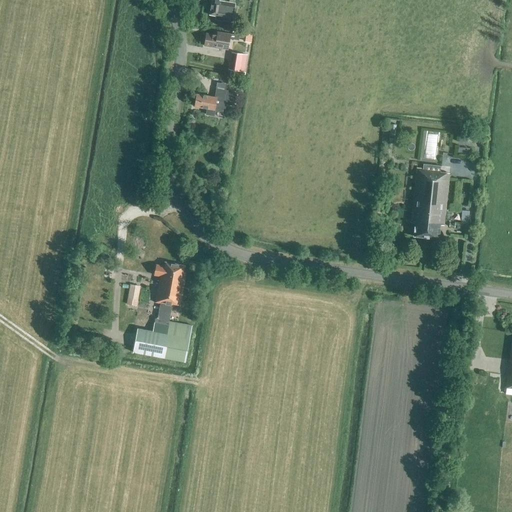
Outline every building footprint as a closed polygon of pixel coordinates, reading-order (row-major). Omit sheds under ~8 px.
[(225,21),(232,22),(235,4),(212,0),(209,15),(216,17),(215,23),(224,24),(225,21)] [(239,42),(240,36),(220,33),(220,36),(206,34),(204,46),(219,49),(228,50),(229,40),(239,42)] [(239,72),(242,55),(231,53),(228,70),(239,72)] [(228,70),(227,76),(241,79),(242,72),(239,72),(228,70)] [(226,84),(217,83),(214,98),(196,95),(194,107),(207,109),(206,115),(214,117),(215,112),(223,113),(224,109),(225,109),(225,105),(234,106),(236,94),(227,93),(228,91),(225,91),(226,84)] [(462,141),(470,142),(470,131),(462,131),(462,141)] [(440,173),(441,166),(423,165),(423,169),(417,169),(411,222),(414,223),(413,237),(438,239),(440,223),(444,223),(449,174),(440,173)] [(468,224),(469,211),(462,211),(461,224),(468,224)] [(183,277),(185,266),(165,262),(164,267),(156,265),(154,275),(160,277),(155,303),(161,304),(159,320),(155,319),(153,332),(137,329),(133,353),(185,362),(192,326),(169,322),(172,304),(179,306),(185,278),(183,277)] [(140,287),(130,285),(126,304),(137,306),(140,287)]
